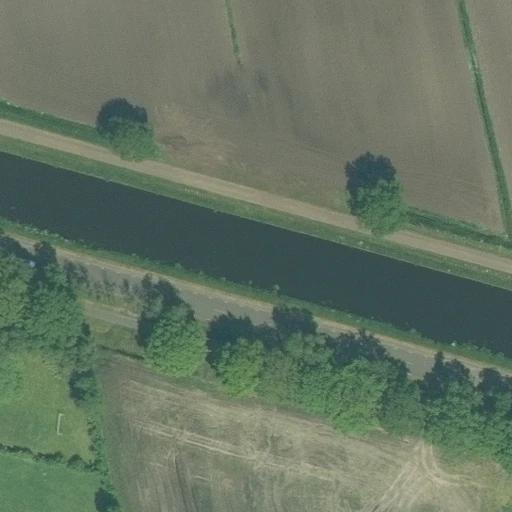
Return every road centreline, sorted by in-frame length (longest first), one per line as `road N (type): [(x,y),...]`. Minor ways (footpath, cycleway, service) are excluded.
road 1 (tertiary): [(511,390),(0,250)]
road 2 (unclassified): [(511,266),(0,127)]
